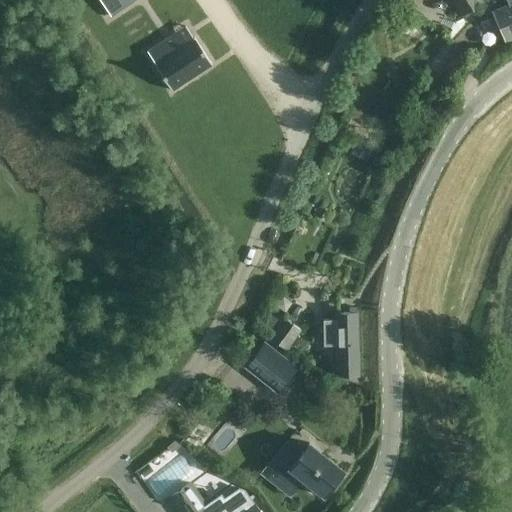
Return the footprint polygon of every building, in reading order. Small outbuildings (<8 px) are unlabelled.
[(132,0),(92,0),(103,18),(132,0)] [(451,0),(461,16),(484,4),(481,0),(451,0)] [(511,38),(511,3),(493,12),(505,41),(511,38)] [(193,38),(167,55),(159,44),(147,52),(172,90),(211,64),(194,37),(193,38)] [(359,135),(351,153),(367,161),(375,143),(359,135)] [(335,345),(336,377),(359,376),(357,312),(335,313),(336,319),(323,320),(324,345),(335,345)] [(283,317),(269,337),(286,349),(300,330),(283,317)] [(263,343),(245,367),(277,392),(295,368),(263,343)] [(288,468),(323,496),(343,471),(308,443),(288,468)] [(199,511),(208,507),(190,482),(168,498),(177,511),(199,511)] [(236,511),(259,511),(252,502),(236,511)]
